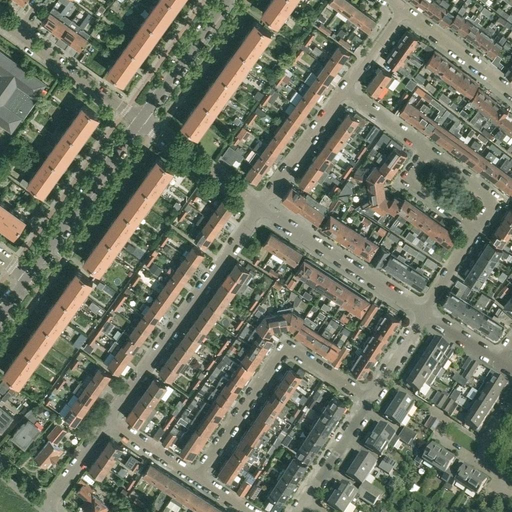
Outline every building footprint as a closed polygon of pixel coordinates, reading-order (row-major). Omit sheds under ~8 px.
[(161,31),(179,5),(172,0),(158,0),(145,19),(161,31)] [(278,24),(290,7),(295,0),(270,0),(262,12),(278,24)] [(329,0),(329,1),(340,9),(346,0),(329,0)] [(349,16),(357,6),(349,0),(346,0),(340,9),(349,16)] [(418,0),(415,5),(422,11),(429,0),(418,0)] [(429,0),(422,11),(429,16),(441,0),(435,0),(429,0)] [(441,0),(429,16),(437,22),(446,9),(450,4),(445,0),(441,0)] [(473,6),(481,11),(484,6),(477,1),(473,6)] [(445,26),(459,7),(454,4),(449,11),(446,9),(437,22),(441,25),(443,24),(445,26)] [(462,5),(449,23),(451,25),(451,27),(456,30),(465,17),(462,15),(466,9),(462,5)] [(349,16),(359,24),(367,13),(357,6),(349,16)] [(53,7),(42,23),(52,29),(60,18),(62,15),(60,13),(61,12),(53,7)] [(510,14),(503,9),(499,13),(507,19),(507,18),(510,14)] [(86,16),(82,22),(86,25),(90,19),(89,18),(91,15),(88,13),(86,16)] [(359,24),(369,31),(377,21),(367,13),(359,24)] [(456,30),(463,36),(477,16),(473,14),(469,20),(465,17),(456,30)] [(52,29),(61,36),(69,25),(61,20),(64,16),(62,15),(60,18),(52,29)] [(463,36),(470,41),(482,25),(479,29),(475,26),(480,19),(477,16),(463,36)] [(505,25),(508,21),(500,16),(496,22),(499,21),(505,25)] [(142,56),(161,31),(145,19),(126,45),(142,56)] [(256,21),(237,47),(253,58),(272,33),(256,21)] [(319,27),(318,27),(323,30),(325,26),(319,21),(316,25),(319,27)] [(470,41),(478,46),(492,28),(492,27),(495,23),(492,21),(489,25),(488,24),(486,27),(482,25),(470,41)] [(61,36),(70,43),(79,32),(69,25),(61,36)] [(332,31),(325,26),(323,30),(329,35),(332,31)] [(478,46),(485,52),(495,39),(490,35),(495,30),(492,28),(478,46)] [(434,48),(421,39),(409,30),(407,32),(405,32),(402,37),(415,47),(418,43),(431,52),(434,48)] [(80,50),(88,39),(79,32),(70,43),(80,50)] [(498,41),(495,39),(485,52),(489,55),(491,54),(493,56),(507,38),(503,35),(498,41)] [(352,42),(358,46),(362,40),(356,36),(352,42)] [(425,60),(412,51),(415,47),(402,37),(396,45),(422,63),(425,60)] [(344,45),(350,50),(353,46),(346,41),(344,45)] [(124,82),(142,56),(126,45),(108,70),(124,82)] [(350,52),(339,45),(332,55),(342,62),(350,52)] [(407,58),(420,67),(422,63),(396,45),(391,52),(404,62),(407,58)] [(235,84),(253,58),(237,47),(219,73),(235,84)] [(46,84),(0,51),(0,123),(11,131),(21,117),(13,111),(27,91),(36,98),(46,84)] [(433,68),(433,69),(443,56),(438,52),(436,53),(434,51),(422,67),(430,73),(433,68)] [(411,78),(413,76),(409,73),(410,72),(402,66),(404,62),(391,52),(387,57),(388,59),(386,61),(399,70),(411,78)] [(434,76),(437,79),(450,61),(438,52),(443,56),(433,69),(437,71),(434,76)] [(492,62),(511,77),(511,65),(508,68),(498,61),(501,57),(498,54),(492,62)] [(325,65),(335,73),(342,62),(332,55),(325,65)] [(444,76),(448,79),(458,67),(450,61),(437,79),(440,81),(444,76)] [(325,65),(318,75),(328,82),(335,73),(325,65)] [(392,75),(392,74),(382,67),(374,77),(384,85),(388,88),(396,78),(392,75)] [(448,87),(452,90),(465,72),(458,67),(448,79),(452,82),(448,87)] [(286,68),(279,77),(283,80),(287,75),(289,77),(292,72),(286,68)] [(458,87),(463,91),(473,78),(465,72),(452,90),(455,92),(458,87)] [(217,110),(235,84),(219,73),(201,98),(217,110)] [(426,78),(418,73),(413,78),(421,84),(426,78)] [(318,75),(310,85),(321,92),(328,82),(318,75)] [(377,95),(384,85),(374,77),(366,88),(377,95)] [(410,78),(405,86),(412,90),(417,83),(410,78)] [(463,98),(466,100),(479,84),(476,82),(476,81),(473,78),(463,91),(466,93),(463,98)] [(264,90),(267,85),(261,81),(258,86),(264,90)] [(310,85),(303,95),(314,102),(321,92),(310,85)] [(417,87),(415,90),(422,96),(423,96),(426,92),(419,87),(417,87)] [(478,89),(466,105),(469,107),(472,103),(477,107),(487,94),(482,90),(480,91),(478,89)] [(409,94),(405,92),(397,103),(401,105),(409,94)] [(433,97),(426,92),(423,96),(422,96),(430,102),(433,97)] [(412,94),(400,111),(407,117),(416,105),(412,102),(416,97),(412,94)] [(470,120),(474,124),(476,121),(480,116),(494,100),(487,94),(477,107),(479,109),(470,120)] [(303,95),(296,105),(307,112),(314,102),(303,95)] [(440,103),(433,97),(430,102),(437,107),(440,103)] [(182,124),(198,135),(217,110),(201,98),(182,124)] [(487,122),(488,122),(501,106),(494,100),(480,116),(483,118),(484,117),(488,120),(487,122)] [(454,101),(450,106),(457,112),(461,107),(454,101)] [(407,117),(415,122),(427,105),(424,102),(420,108),(416,105),(407,117)] [(422,127),(429,133),(447,108),(440,103),(437,107),(440,109),(437,113),(438,113),(434,119),(430,116),(422,127)] [(83,104),(65,130),(81,142),(99,116),(83,104)] [(296,105),(289,115),(299,122),(307,112),(296,105)] [(415,122),(422,127),(430,116),(426,113),(430,107),(427,105),(415,122)] [(493,120),(498,124),(508,112),(501,106),(488,122),(490,124),(493,120)] [(444,118),(450,111),(447,108),(429,133),(436,138),(445,126),(441,123),(444,118)] [(258,114),(255,112),(254,111),(250,117),(254,120),(258,114)] [(349,111),(341,122),(352,130),(360,119),(349,111)] [(496,141),(511,121),(511,114),(508,112),(498,124),(502,127),(498,131),(502,134),(496,141)] [(454,122),(453,124),(449,129),(445,126),(436,138),(444,143),(456,127),(456,126),(462,119),(454,113),(450,119),(454,122)] [(289,115),(282,125),(292,132),(299,122),(289,115)] [(241,119),(236,116),(233,121),(238,125),(241,119)] [(511,121),(496,141),(499,143),(508,131),(511,134),(511,121)] [(341,122),(334,132),(345,140),(352,130),(341,122)] [(282,125),(275,135),(285,142),(292,132),(282,125)] [(367,140),(370,143),(374,137),(379,129),(374,125),(368,133),(370,135),(367,140)] [(240,140),(243,135),(247,138),(251,132),(243,127),(236,137),(240,140)] [(444,143),(451,149),(459,137),(456,135),(460,129),(456,127),(444,143)] [(472,128),(463,140),(459,137),(451,149),(458,154),(467,143),(475,130),(472,128)] [(484,128),(483,130),(481,132),(488,137),(490,134),(490,133),(490,132),(484,128)] [(65,130),(47,156),(63,167),(81,142),(65,130)] [(334,132),(327,142),(338,150),(345,140),(334,132)] [(278,152),(285,142),(275,135),(268,145),(278,152)] [(387,145),(393,149),(390,153),(401,162),(407,154),(400,148),(402,145),(392,138),(387,145)] [(458,154),(465,159),(479,142),(475,139),(470,145),(467,143),(458,154)] [(278,152),(268,145),(263,142),(256,151),(260,155),(271,162),(278,152)] [(327,142),(320,152),(331,160),(338,150),(327,142)] [(465,159),(473,165),(482,153),(477,150),(482,144),(479,142),(465,159)] [(489,146),(495,151),(498,147),(492,143),(489,146)] [(363,153),(368,147),(364,144),(359,150),(363,153)] [(230,145),(229,146),(221,157),(227,161),(235,149),(230,145)] [(390,153),(388,157),(379,151),(379,152),(373,148),(371,151),(375,154),(379,156),(396,169),(401,162),(390,153)] [(240,162),(243,156),(244,155),(235,149),(227,161),(232,165),(236,159),(240,162)] [(473,165),(480,170),(493,153),(489,150),(485,155),(482,153),(473,165)] [(320,152),(313,162),(323,170),(331,160),(320,152)] [(501,156),(505,159),(500,166),(496,164),(487,175),(495,181),(511,158),(504,152),(501,156)] [(480,170),(487,175),(496,164),(492,161),(496,155),(493,153),(480,170)] [(11,154),(7,159),(11,163),(16,158),(11,154)] [(260,155),(253,165),(264,172),(271,162),(260,155)] [(47,156),(28,182),(23,178),(20,182),(27,187),(30,183),(44,193),(63,167),(47,156)] [(376,164),(375,165),(389,176),(391,177),(396,169),(379,156),(377,160),(383,164),(380,167),(376,164)] [(156,195),(174,169),(158,158),(140,183),(156,195)] [(511,163),(511,158),(495,181),(502,186),(511,174),(507,171),(511,164),(511,163)] [(323,170),(313,162),(305,172),(316,180),(323,170)] [(354,167),(353,167),(350,164),(345,170),(349,173),(354,167)] [(256,182),(264,172),(253,165),(246,175),(256,182)] [(367,177),(382,180),(383,181),(388,174),(389,176),(375,165),(371,172),(361,165),(355,173),(354,174),(363,176),(367,177)] [(305,172),(298,182),(309,190),(316,180),(305,172)] [(511,175),(511,174),(502,186),(509,191),(511,187),(511,175)] [(367,177),(369,191),(384,189),(383,181),(382,180),(367,177)] [(343,195),(344,194),(348,194),(352,182),(347,181),(343,195)] [(206,189),(208,186),(203,182),(200,187),(201,187),(199,191),(204,195),(207,190),(206,189)] [(137,220),(156,195),(140,183),(121,209),(137,220)] [(342,189),(341,189),(335,184),(331,190),(335,193),(336,192),(338,194),(342,189)] [(292,185),(282,200),(297,210),(319,225),(325,215),(304,200),(307,196),(292,185)] [(364,211),(365,209),(386,196),(384,189),(369,191),(370,198),(355,208),(362,213),(364,211)] [(330,206),(334,199),(332,198),(328,195),(325,193),(320,202),(328,209),(330,206)] [(336,196),(334,199),(330,206),(336,210),(343,200),(336,196)] [(371,216),(376,209),(383,213),(395,196),(391,201),(386,197),(386,196),(365,209),(364,211),(371,216)] [(378,220),(382,222),(390,211),(394,214),(405,198),(405,197),(402,201),(395,196),(383,213),(383,214),(378,220)] [(397,218),(400,220),(413,203),(405,198),(394,214),(397,209),(401,212),(397,218)] [(234,206),(224,199),(217,209),(227,217),(234,206)] [(26,218),(0,200),(0,223),(15,234),(26,218)] [(407,217),(412,220),(420,208),(413,203),(400,220),(403,223),(407,217)] [(411,228),(415,231),(427,213),(420,208),(412,220),(415,222),(411,228)] [(120,245),(137,220),(121,209),(103,235),(119,246),(118,246),(131,255),(133,252),(123,246),(120,245)] [(217,209),(209,219),(220,227),(227,217),(217,209)] [(181,213),(177,218),(178,218),(174,224),(178,227),(185,216),(181,213)] [(422,228),(426,230),(435,218),(427,213),(415,231),(418,233),(422,228)] [(322,227),(333,234),(341,220),(331,214),(322,227)] [(511,219),(505,215),(500,223),(511,230),(511,219)] [(372,221),(368,218),(364,224),(363,225),(365,227),(367,225),(368,226),(372,221)] [(426,239),(429,241),(444,220),(442,218),(439,222),(435,218),(426,230),(430,233),(426,239)] [(209,219),(202,229),(213,236),(220,227),(209,219)] [(333,234),(342,240),(350,226),(341,220),(333,234)] [(427,244),(423,249),(427,252),(437,238),(441,241),(449,229),(444,226),(447,222),(444,220),(429,241),(427,244)] [(511,235),(511,230),(500,223),(496,231),(507,239),(510,234),(511,235)] [(402,229),(396,225),(393,230),(399,234),(402,229)] [(342,240),(351,246),(359,232),(350,226),(342,240)] [(205,247),(213,236),(202,229),(195,239),(205,247)] [(457,234),(449,229),(441,241),(445,243),(440,251),(444,254),(457,234)] [(386,235),(397,242),(400,238),(389,231),(386,235)] [(490,239),(508,250),(511,247),(505,243),(507,239),(496,231),(490,239)] [(271,232),(264,243),(275,250),(282,239),(271,232)] [(351,246),(360,252),(369,238),(359,232),(351,246)] [(100,272),(118,246),(119,246),(103,235),(84,260),(100,272)] [(370,258),(379,244),(380,242),(375,239),(373,241),(369,238),(360,252),(370,258)] [(275,250),(285,257),(292,246),(282,239),(275,250)] [(416,245),(421,248),(425,242),(420,239),(416,245)] [(487,241),(482,249),(483,250),(496,258),(500,253),(506,257),(509,253),(489,240),(488,242),(487,241)] [(418,251),(409,245),(406,250),(415,256),(418,251)] [(194,246),(190,251),(186,249),(183,253),(197,263),(205,253),(194,246)] [(303,253),(292,246),(285,257),(296,264),(303,253)] [(389,252),(380,246),(371,259),(381,265),(389,252)] [(152,261),(156,257),(160,251),(155,248),(148,258),(152,261)] [(431,254),(440,260),(443,256),(434,250),(431,254)] [(483,250),(477,259),(490,268),(496,258),(483,250)] [(427,257),(418,251),(415,256),(416,256),(416,255),(424,259),(423,260),(424,261),(427,257)] [(184,260),(180,266),(190,273),(197,263),(183,253),(180,258),(184,260)] [(383,266),(392,272),(402,255),(399,254),(397,257),(391,253),(383,266)] [(392,272),(401,278),(410,265),(404,261),(406,258),(402,255),(392,272)] [(296,273),(305,279),(315,265),(305,258),(296,273)] [(477,259),(471,269),(484,277),(490,268),(477,259)] [(257,269),(248,263),(245,267),(238,262),(231,272),(243,281),(246,283),(255,272),(253,270),(257,269)] [(150,270),(158,276),(163,269),(154,263),(149,270),(150,270)] [(324,271),(315,265),(305,279),(310,282),(309,284),(313,287),(324,271)] [(401,278),(410,284),(421,267),(417,265),(415,269),(410,265),(401,278)] [(167,272),(172,276),(173,276),(183,283),(190,273),(180,266),(176,271),(170,267),(167,272)] [(429,277),(423,273),(425,270),(421,267),(410,284),(420,290),(429,277)] [(464,279),(478,287),(484,277),(471,269),(464,279)] [(77,270),(59,295),(75,307),(93,281),(77,270)] [(333,277),(324,271),(313,287),(317,289),(318,287),(324,291),(333,277)] [(231,272),(223,282),(236,291),(241,295),(248,284),(246,283),(243,281),(231,272)] [(173,276),(172,276),(165,286),(176,293),(183,283),(173,276)] [(258,290),(259,291),(258,292),(262,295),(266,291),(266,290),(274,280),(268,276),(258,290)] [(324,291),(333,297),(342,283),(333,277),(324,291)] [(450,291),(442,304),(451,310),(467,284),(458,279),(455,283),(460,287),(455,294),(450,291)] [(279,290),(283,285),(280,283),(276,280),(272,285),(279,290)] [(223,282),(216,292),(228,300),(236,291),(223,282)] [(333,297),(342,303),(351,288),(342,283),(333,297)] [(451,310),(460,315),(468,302),(463,299),(471,287),(467,284),(451,310)] [(165,286),(158,296),(169,303),(176,293),(165,286)] [(361,294),(351,288),(342,303),(347,306),(346,307),(351,310),(361,294)] [(498,301),(505,292),(502,289),(494,298),(498,301)] [(216,292),(209,302),(221,311),(228,300),(216,292)] [(474,306),(468,302),(460,315),(469,321),(486,295),(482,292),(474,306)] [(123,293),(119,299),(123,302),(127,296),(123,293)] [(361,315),(370,301),(361,294),(351,310),(355,313),(356,311),(361,315)] [(57,332),(75,307),(59,295),(41,321),(57,332)] [(469,321),(478,327),(486,314),(481,311),(490,297),(486,295),(469,321)] [(158,296),(151,305),(162,313),(169,303),(158,296)] [(113,308),(119,312),(122,308),(120,306),(123,302),(119,299),(113,308)] [(101,315),(105,310),(92,301),(88,306),(101,315)] [(209,302),(202,312),(214,320),(221,311),(209,302)] [(267,309),(259,303),(256,308),(258,309),(259,309),(262,311),(264,315),(264,313),(267,309)] [(373,303),(367,313),(373,317),(379,307),(373,303)] [(151,305),(144,315),(154,323),(162,313),(151,305)] [(281,329),(289,327),(292,311),(293,306),(277,309),(278,313),(281,329)] [(257,319),(261,322),(257,328),(274,339),(270,336),(274,330),(265,316),(264,315),(262,311),(259,309),(258,309),(255,313),(259,316),(257,319)] [(508,324),(511,319),(511,317),(502,309),(498,314),(497,316),(497,317),(487,332),(496,339),(504,326),(499,322),(501,319),(508,324)] [(294,333),(294,334),(305,318),(293,310),(292,311),(289,327),(290,327),(295,331),(294,333)] [(323,320),(325,316),(326,315),(320,311),(317,316),(323,320)] [(202,312),(195,322),(207,330),(214,320),(202,312)] [(381,316),(378,321),(393,330),(400,320),(387,312),(384,317),(381,316)] [(274,330),(281,329),(278,313),(265,316),(274,330)] [(367,313),(360,322),(366,326),(373,317),(367,313)] [(478,327),(487,332),(497,317),(497,316),(494,314),(492,318),(486,314),(478,327)] [(144,315),(137,325),(147,333),(154,323),(144,315)] [(294,334),(302,339),(314,321),(306,316),(305,318),(294,334)] [(38,358),(57,332),(41,321),(22,347),(38,358)] [(302,339),(310,344),(318,331),(314,329),(317,323),(314,321),(302,339)] [(378,326),(375,331),(387,340),(393,330),(378,321),(376,325),(378,326)] [(195,322),(188,332),(200,340),(204,335),(208,338),(211,333),(207,330),(195,322)] [(137,325),(130,335),(140,343),(147,333),(137,325)] [(310,344),(318,349),(329,331),(331,329),(327,326),(322,334),(318,331),(310,344)] [(255,327),(251,334),(269,347),(274,339),(257,328),(255,327)] [(345,327),(344,328),(342,332),(348,336),(351,331),(345,327)] [(318,349),(325,354),(333,341),(329,338),(332,333),(329,331),(318,349)] [(369,335),(366,340),(381,349),(387,340),(375,331),(372,336),(369,335)] [(188,332),(181,342),(193,350),(200,340),(188,332)] [(254,342),(252,346),(264,354),(269,347),(251,334),(248,338),(254,342)] [(130,335),(123,345),(133,353),(140,343),(130,335)] [(346,339),(345,339),(342,337),(337,344),(333,341),(325,354),(330,358),(328,361),(331,363),(341,347),(346,339)] [(237,338),(233,344),(238,347),(241,342),(237,338)] [(434,344),(430,349),(448,361),(457,349),(451,345),(449,348),(434,339),(432,343),(434,344)] [(366,345),(363,350),(375,358),(381,349),(366,340),(363,344),(366,345)] [(181,342),(174,352),(186,360),(193,350),(181,342)] [(220,354),(227,345),(223,342),(218,349),(214,347),(212,349),(220,354)] [(351,348),(344,345),(344,344),(341,350),(347,354),(351,348)] [(123,345),(116,355),(126,363),(133,353),(123,345)] [(243,346),(241,349),(259,361),(264,354),(252,346),(249,350),(243,346)] [(20,384),(38,358),(22,347),(4,372),(20,384)] [(244,357),(242,361),(254,369),(259,361),(241,349),(238,353),(244,357)] [(424,354),(422,357),(443,370),(448,361),(430,349),(426,355),(424,354)] [(338,368),(347,354),(341,350),(332,364),(338,368)] [(357,353),(354,358),(369,368),(375,358),(363,350),(360,355),(357,353)] [(81,352),(76,357),(77,358),(81,361),(85,355),(81,352)] [(174,352),(167,362),(179,370),(186,360),(174,352)] [(119,373),(126,363),(116,355),(108,365),(119,373)] [(233,361),(225,355),(222,358),(249,376),(254,369),(242,361),(239,365),(233,361)] [(416,366),(436,379),(442,370),(442,371),(443,370),(422,357),(420,361),(422,362),(418,367),(416,366)] [(220,362),(228,368),(234,372),(232,375),(244,384),(249,376),(222,358),(220,362)] [(350,369),(363,377),(369,368),(354,358),(352,362),(354,364),(350,369)] [(472,362),(466,358),(459,368),(465,372),(472,362)] [(171,380),(179,370),(167,362),(159,372),(171,380)] [(466,373),(472,377),(479,366),(473,362),(466,373)] [(217,366),(212,373),(216,376),(221,369),(220,368),(221,368),(217,366)] [(416,371),(413,377),(430,388),(436,379),(416,366),(414,370),(416,371)] [(101,367),(93,377),(104,384),(111,374),(101,367)] [(306,371),(300,367),(296,372),(290,368),(285,376),(297,384),(300,380),(305,384),(308,380),(302,376),(306,371)] [(198,384),(202,380),(201,379),(205,374),(202,372),(194,382),(198,384)] [(503,379),(491,372),(483,384),(501,396),(505,390),(507,391),(510,388),(501,382),(503,379)] [(472,377),(466,373),(462,379),(460,382),(466,385),(472,377)] [(223,375),(221,379),(239,391),(244,384),(232,375),(229,380),(223,375)] [(285,376),(280,383),(298,395),(300,392),(294,388),(297,384),(285,376)] [(93,377),(86,387),(97,394),(104,384),(93,377)] [(155,377),(148,387),(160,396),(167,386),(155,377)] [(420,395),(426,386),(430,388),(413,377),(409,382),(407,381),(404,385),(420,395)] [(0,383),(0,391),(4,395),(8,390),(12,386),(4,379),(0,383)] [(224,386),(221,390),(233,398),(239,391),(221,379),(218,382),(224,386)] [(280,383),(275,391),(287,399),(290,395),(295,399),(298,395),(280,383)] [(488,387),(483,396),(498,406),(500,403),(498,401),(501,396),(483,384),(488,387)] [(320,386),(313,396),(317,399),(319,401),(327,390),(320,386)] [(86,387),(79,397),(90,404),(97,394),(86,387)] [(148,387),(141,397),(153,406),(160,396),(148,387)] [(12,394),(8,390),(4,395),(2,398),(0,399),(0,426),(2,428),(10,419),(13,415),(2,406),(12,394)] [(213,390),(211,394),(228,406),(233,398),(221,390),(219,394),(213,390)] [(275,391),(270,398),(288,410),(290,407),(284,403),(287,399),(275,391)] [(214,401),(212,405),(223,413),(228,406),(211,394),(208,397),(214,401)] [(497,406),(498,406),(483,396),(482,396),(478,394),(472,403),(473,403),(492,415),(494,412),(492,410),(495,405),(497,406)] [(327,399),(324,404),(340,414),(347,404),(333,395),(330,401),(327,399)] [(397,400),(393,407),(407,417),(414,406),(398,395),(395,399),(397,400)] [(441,396),(435,406),(441,410),(448,400),(447,399),(442,396),(441,396)] [(79,397),(72,407),(82,414),(90,404),(79,397)] [(141,397),(134,407),(146,416),(153,406),(141,397)] [(270,398),(265,405),(283,418),(288,410),(270,398)] [(448,400),(442,410),(448,414),(448,417),(451,418),(453,415),(449,412),(454,404),(449,401),(448,400)] [(205,401),(201,408),(218,421),(223,413),(212,405),(211,405),(205,401)] [(489,419),(492,415),(473,403),(467,412),(471,414),(484,423),(487,417),(489,419)] [(324,410),(321,415),(334,423),(340,414),(324,404),(321,408),(324,410)] [(265,405),(260,413),(278,425),(280,422),(274,418),(277,414),(283,418),(265,405)] [(292,414),(296,416),(301,409),(296,406),(291,413),(292,414)] [(72,407),(64,417),(75,424),(82,414),(72,407)] [(127,418),(138,426),(146,416),(134,407),(127,418)] [(400,428),(401,427),(407,417),(393,407),(388,414),(386,413),(384,417),(400,428)] [(201,408),(195,416),(213,428),(218,421),(201,408)] [(186,409),(181,417),(184,419),(185,419),(189,411),(186,409)] [(24,423),(14,435),(19,439),(18,441),(24,447),(29,441),(30,443),(36,436),(42,429),(34,423),(38,418),(38,417),(33,412),(30,410),(27,411),(20,420),(24,423)] [(260,413),(255,420),(267,429),(269,425),(275,429),(277,430),(280,427),(278,425),(260,413)] [(480,429),(484,423),(471,414),(465,424),(480,433),(482,430),(480,429)] [(315,418),(313,422),(328,432),(334,423),(321,415),(318,420),(315,418)] [(195,416),(191,423),(208,435),(213,428),(195,416)] [(180,422),(188,427),(185,431),(203,443),(208,435),(191,423),(190,423),(185,419),(184,419),(181,417),(177,422),(179,423),(180,422)] [(427,430),(433,433),(433,434),(440,423),(434,419),(427,430)] [(255,420),(250,428),(268,440),(270,437),(264,433),(267,429),(255,420)] [(50,439),(35,456),(39,459),(39,462),(42,465),(44,464),(46,465),(52,458),(54,460),(63,450),(56,444),(68,430),(60,424),(58,422),(47,436),(50,439)] [(312,429),(309,433),(322,442),(328,432),(313,422),(309,427),(312,429)] [(157,441),(166,430),(157,423),(150,432),(154,435),(153,437),(157,441)] [(395,435),(379,425),(376,429),(378,430),(374,437),(388,446),(393,450),(399,440),(408,446),(412,441),(401,434),(398,439),(394,436),(395,435)] [(174,426),(171,431),(176,434),(179,430),(174,426)] [(250,428),(245,435),(261,447),(264,443),(265,444),(268,440),(250,428)] [(405,428),(404,429),(401,434),(412,441),(413,442),(417,436),(405,428)] [(288,432),(286,431),(283,429),(278,436),(283,440),(286,436),(288,432)] [(162,443),(168,448),(177,435),(176,435),(176,434),(171,431),(170,431),(162,443)] [(185,431),(181,438),(198,450),(203,443),(185,431)] [(303,436),(300,441),(316,451),(322,442),(309,433),(306,438),(303,436)] [(245,435),(239,443),(257,455),(259,452),(258,451),(261,447),(245,435)] [(280,445),(283,440),(278,436),(273,444),(276,447),(277,446),(276,446),(278,444),(280,445)] [(382,456),(388,446),(374,437),(369,444),(367,442),(364,447),(381,457),(382,456)] [(190,460),(192,457),(193,458),(198,450),(181,438),(177,444),(182,448),(181,450),(188,455),(186,457),(190,460)] [(111,439),(104,449),(116,458),(123,447),(111,439)] [(310,461),(316,451),(300,441),(297,446),(300,447),(296,452),(310,461)] [(239,443),(234,450),(250,461),(252,463),(254,459),(257,461),(260,457),(257,455),(239,443)] [(272,454),(276,447),(273,444),(268,451),(272,454)] [(423,461),(434,468),(443,454),(437,449),(438,447),(434,445),(427,456),(421,452),(416,461),(414,462),(420,466),(423,461)] [(104,449),(97,459),(109,467),(109,468),(114,471),(120,461),(116,458),(104,449)] [(234,450),(229,458),(247,470),(249,467),(247,465),(250,461),(234,450)] [(267,462),(272,454),(268,451),(263,459),(267,462)] [(292,453),(292,454),(289,459),(291,460),(288,465),(301,474),(308,464),(292,453)] [(376,464),(360,454),(357,458),(359,459),(355,466),(369,476),(376,464)] [(434,468),(444,475),(441,480),(447,484),(454,473),(449,469),(456,458),(452,456),(450,458),(443,454),(434,468)] [(131,468),(139,474),(140,474),(148,461),(143,458),(141,462),(137,459),(131,468)] [(229,458),(224,465),(236,473),(239,470),(245,474),(249,477),(246,480),(252,484),(257,477),(253,474),(247,470),(229,458)] [(386,458),(385,459),(382,463),(393,470),(396,464),(386,458)] [(97,459),(90,469),(102,478),(109,468),(109,467),(97,459)] [(260,463),(258,466),(258,467),(262,469),(267,462),(263,459),(260,463)] [(143,474),(154,481),(161,469),(151,463),(143,474)] [(382,463),(379,468),(379,469),(389,475),(393,470),(382,463)] [(220,475),(218,479),(225,483),(227,480),(230,482),(231,481),(237,485),(239,482),(233,478),(236,473),(224,465),(218,473),(220,475)] [(269,472),(272,468),(268,465),(262,474),(266,476),(268,472),(269,472)] [(282,469),(280,473),(295,483),(301,474),(288,465),(285,470),(282,469)] [(348,472),(346,476),(362,487),(360,490),(375,500),(375,501),(377,502),(378,502),(383,495),(364,483),(369,476),(355,466),(350,473),(348,472)] [(456,482),(466,489),(476,475),(469,470),(470,468),(466,466),(459,476),(454,473),(447,484),(452,488),(456,482)] [(257,477),(262,469),(258,467),(253,474),(257,477)] [(171,476),(161,469),(154,481),(164,487),(171,476)] [(279,479),(276,483),(290,492),(295,483),(280,473),(276,478),(279,479)] [(477,473),(476,475),(466,489),(477,496),(488,480),(484,477),(477,473)] [(367,481),(375,486),(379,479),(371,474),(367,481)] [(90,475),(87,478),(96,486),(99,482),(90,475)] [(174,493),(174,494),(182,483),(171,476),(164,487),(174,493)] [(244,497),(252,485),(245,480),(237,492),(244,497)] [(85,486),(84,484),(78,491),(86,497),(86,501),(82,505),(89,511),(88,511),(103,511),(109,506),(93,493),(95,490),(87,483),(85,486)] [(192,489),(182,483),(174,494),(174,493),(170,499),(175,501),(178,496),(185,501),(192,489)] [(255,498),(262,488),(254,483),(248,494),(255,498)] [(270,487),(268,491),(284,501),(290,492),(276,483),(273,489),(270,487)] [(340,489),(336,496),(354,507),(359,500),(372,508),(377,502),(375,501),(375,500),(360,490),(357,494),(341,483),(338,487),(340,489)] [(185,501),(195,507),(202,496),(192,489),(185,501)] [(277,511),(284,501),(268,491),(264,496),(267,498),(264,503),(277,511)] [(195,507),(202,511),(206,511),(212,503),(202,496),(195,507)] [(336,511),(352,511),(355,508),(354,507),(336,496),(331,502),(329,501),(327,505),(336,511)] [(220,511),(223,509),(212,503),(206,511),(220,511)]
